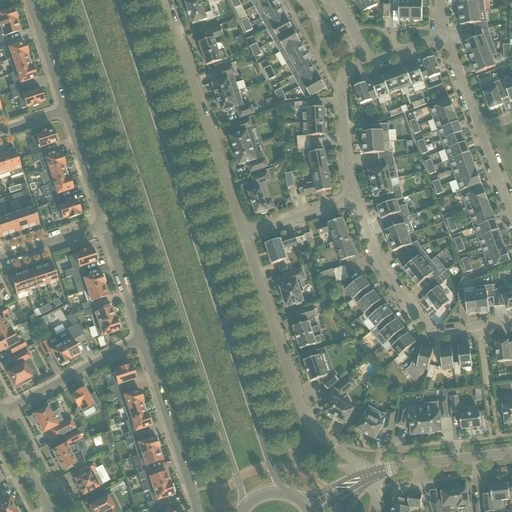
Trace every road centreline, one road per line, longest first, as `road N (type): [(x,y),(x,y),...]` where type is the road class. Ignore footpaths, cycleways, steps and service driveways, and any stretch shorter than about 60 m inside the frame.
road 1 (secondary): [(77,0),(246,506)]
road 2 (secondary): [(280,494),(115,0)]
road 3 (residential): [(368,478),(303,417),(244,235)]
road 4 (residential): [(244,235),(166,0)]
road 5 (residential): [(511,323),(433,332),(380,267),(355,198)]
road 6 (residential): [(140,340),(196,511)]
road 7 (residential): [(0,415),(140,340)]
road 8 (residential): [(355,198),(341,78),(367,62)]
road 9 (residential): [(368,478),(511,453)]
road 10 (residential): [(65,110),(102,226)]
road 11 (residential): [(102,226),(140,340)]
